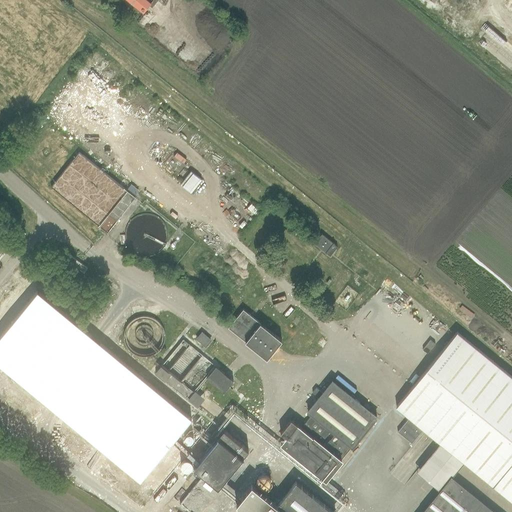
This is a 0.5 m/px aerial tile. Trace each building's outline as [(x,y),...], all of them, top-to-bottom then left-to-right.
[(131,0),(143,9),(149,3),(153,6),(157,0),(131,0)] [(107,233),(136,198),(79,153),(51,187),(107,233)] [(180,184),(190,193),(201,180),(191,171),(180,184)] [(330,256),(337,247),(322,234),(314,243),(330,256)] [(88,268),(70,255),(66,260),(84,273),(88,268)] [(0,304),(0,364),(155,493),(209,428),(24,276),(0,304)] [(267,358),(282,340),(244,309),(229,327),(267,358)] [(196,339),(206,348),(212,340),(202,332),(196,339)] [(511,511),(511,377),(457,333),(396,407),(409,417),(399,429),(412,439),(421,427),(440,443),(464,463),(511,501),(511,511),(495,511),(452,477),(440,492),(424,511),(332,511),(297,482),(278,506),(252,485),(236,503),(246,511),(511,511)] [(189,400),(194,393),(162,366),(156,373),(189,400)] [(224,372),(216,366),(207,377),(224,391),(225,392),(234,381),(224,372)] [(281,445),(326,480),(377,417),(332,381),(323,393),(317,388),(313,393),(319,398),(308,412),(314,417),(310,421),(319,429),(323,424),(335,433),(325,446),(291,420),(281,433),(287,438),(281,445)] [(202,389),(194,397),(203,405),(211,397),(202,389)] [(218,487),(249,450),(224,430),(194,467),(218,487)] [(202,479),(185,503),(198,511),(230,511),(231,511),(227,494),(204,478),(202,479)]
